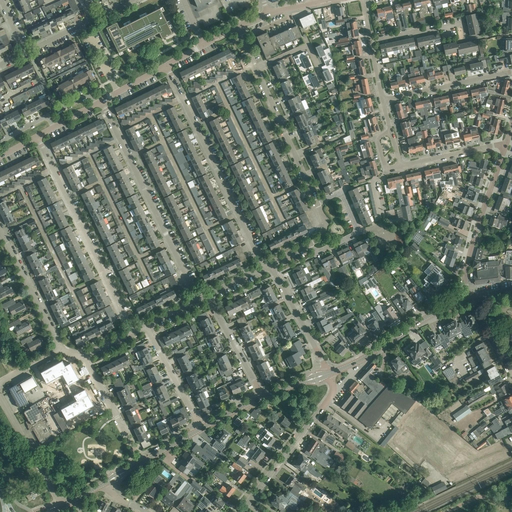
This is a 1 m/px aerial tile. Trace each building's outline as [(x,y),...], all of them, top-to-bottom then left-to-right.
[(424,17),(424,15),(420,0),(416,0),(413,1),(414,6),(418,5),(419,9),(419,8),(420,11),(418,12),(420,18),(424,17)] [(429,3),(428,0),(420,0),(424,15),(427,14),(426,11),(427,11),(426,7),(427,7),(426,4),(429,3)] [(503,11),(506,11),(511,12),(511,9),(511,8),(511,1),(504,1),(504,8),(503,8),(503,11)] [(410,7),(409,2),(402,3),(405,15),(409,15),(407,8),(410,7)] [(30,3),(21,7),(23,13),(32,9),(30,3)] [(405,15),(402,3),(394,5),(396,11),(396,13),(397,14),(400,13),(404,29),(408,28),(405,15)] [(390,19),(389,12),(392,12),(391,6),(383,8),(386,18),(386,20),(390,19)] [(73,19),(73,17),(81,14),(79,10),(73,13),(72,10),(71,8),(65,10),(65,11),(69,19),(70,20),(73,19)] [(117,22),(98,31),(107,48),(108,48),(114,45),(118,53),(121,52),(122,51),(127,49),(132,47),(138,43),(143,41),(148,39),(154,35),(159,33),(161,37),(162,39),(169,36),(173,34),(171,31),(170,29),(167,22),(164,16),(162,12),(160,8),(147,15),(140,18),(131,23),(124,26),(120,28),(118,24),(117,22)] [(333,13),(334,16),(343,15),(342,8),(327,10),(327,14),(333,13)] [(382,19),(386,18),(383,8),(376,10),(377,13),(374,14),(375,21),(382,20),(382,19)] [(65,11),(60,14),(63,22),(69,19),(65,11)] [(508,24),(508,27),(508,30),(511,30),(511,18),(509,18),(509,12),(505,12),(502,13),(501,18),(503,18),(503,24),(508,24)] [(63,22),(60,14),(59,13),(53,16),(57,24),(63,22)] [(316,22),(312,13),(299,19),(303,28),(316,22)] [(463,16),(464,19),(466,19),(467,22),(477,20),(475,14),(463,16)] [(51,27),(57,24),(53,16),(48,18),(51,27)] [(48,18),(42,21),(46,30),(51,27),(48,18)] [(465,26),(466,29),(478,27),(477,20),(467,22),(468,26),(465,26)] [(39,33),(46,30),(42,21),(36,24),(39,33)] [(351,30),(357,29),(356,21),(350,22),(346,23),(347,27),(343,28),(343,31),(345,31),(351,30)] [(301,37),(298,30),(296,26),(293,27),(291,22),(288,23),(291,28),(296,39),(301,37)] [(34,35),(39,33),(36,24),(27,28),(30,34),(32,33),(34,35)] [(286,24),(284,25),(283,26),(285,31),(290,42),(296,39),(291,28),(288,29),(286,24)] [(285,44),(290,42),(285,31),(282,32),(280,27),(278,28),(280,33),(285,44)] [(466,29),(467,32),(469,31),(470,35),(479,33),(478,27),(466,29)] [(279,47),(285,44),(280,33),(277,34),(275,29),(272,31),(274,35),(279,47)] [(353,37),(358,36),(357,29),(351,30),(345,31),(346,35),(348,35),(349,37),(353,37)] [(256,37),(267,60),(271,58),(270,55),(276,52),(274,49),(267,33),(267,32),(256,37)] [(274,49),(279,47),(274,35),(272,37),(269,32),(267,33),(274,49)] [(507,53),(508,53),(508,51),(511,51),(511,38),(506,39),(505,47),(503,47),(502,51),(500,51),(500,54),(507,53)] [(398,52),(404,51),(403,49),(402,40),(399,41),(398,39),(396,40),(398,52)] [(487,42),(487,39),(486,39),(477,41),(481,58),(484,57),(481,43),(487,42)] [(349,50),(352,49),(361,48),(359,40),(354,41),(354,44),(351,45),(351,46),(348,46),(349,50)] [(469,41),(471,52),(478,50),(476,41),(472,42),(471,40),(469,41)] [(463,43),(465,53),(471,52),(469,41),(467,41),(467,43),(463,43)] [(0,43),(0,51),(1,53),(12,47),(11,44),(5,47),(4,44),(3,42),(0,43)] [(443,45),(445,55),(452,54),(449,42),(447,43),(447,44),(443,45)] [(456,43),(456,42),(452,43),(451,42),(449,42),(452,54),(458,52),(458,55),(459,55),(456,43)] [(77,52),(79,55),(82,54),(81,50),(79,51),(75,43),(70,45),(74,53),(77,52)] [(456,43),(459,55),(465,53),(463,43),(459,44),(458,43),(456,43)] [(76,57),(74,53),(70,45),(70,46),(67,48),(67,47),(65,48),(69,57),(73,56),(74,58),(76,57)] [(324,62),(332,58),(331,53),(328,48),(323,50),(321,45),(315,48),(320,57),(322,57),(324,62)] [(69,57),(65,48),(63,49),(63,50),(60,51),(60,50),(64,59),(65,62),(71,60),(69,57)] [(361,48),(352,49),(353,55),(347,56),(347,60),(354,59),(353,56),(356,55),(357,56),(362,55),(361,48)] [(232,49),(229,51),(228,49),(223,52),(227,60),(228,62),(230,61),(229,59),(232,57),(233,59),(236,57),(232,49)] [(55,53),(55,54),(60,64),(63,64),(61,60),(64,59),(60,50),(55,53)] [(218,54),(221,62),(227,60),(223,52),(218,54)] [(293,57),(297,65),(303,62),(305,69),(311,66),(307,56),(306,57),(305,55),(303,56),(301,53),(293,57)] [(507,53),(500,54),(498,55),(499,61),(506,60),(506,63),(507,63),(508,65),(511,64),(511,54),(507,55),(507,53)] [(52,55),(50,56),(54,65),(57,63),(58,65),(60,64),(55,54),(52,55)] [(212,57),(216,65),(221,62),(218,54),(212,57)] [(45,58),(49,67),(54,65),(50,56),(48,57),(45,59),(45,58)] [(207,59),(210,67),(216,65),(212,57),(207,59)] [(49,67),(45,58),(39,60),(43,69),(48,66),(49,67)] [(323,71),(322,72),(327,82),(332,79),(328,70),(333,68),(332,62),(332,58),(324,62),(325,65),(321,67),(323,71)] [(201,62),(205,70),(210,67),(207,59),(201,62)] [(282,59),(273,63),(274,66),(273,67),(275,72),(286,68),(282,59)] [(357,68),(364,67),(363,59),(354,61),(354,59),(347,60),(346,60),(346,63),(354,61),(356,68),(357,68)] [(465,61),(465,62),(467,71),(475,69),(475,70),(483,69),(483,68),(486,67),(485,60),(481,61),(481,62),(469,65),(469,61),(467,61),(465,61)] [(196,65),(200,73),(205,70),(201,62),(196,65)] [(30,64),(29,63),(26,65),(26,66),(23,67),(27,75),(34,71),(33,70),(35,69),(35,71),(36,70),(33,66),(31,67),(30,64)] [(200,73),(196,65),(190,67),(194,75),(200,73)] [(457,67),(457,68),(454,69),(455,75),(455,74),(456,75),(458,75),(458,74),(465,72),(464,66),(457,67)] [(21,67),(17,69),(21,78),(27,75),(23,67),(21,68),(21,67)] [(194,75),(190,67),(185,70),(189,78),(194,75)] [(366,74),(364,67),(357,68),(358,76),(366,74)] [(409,79),(408,79),(410,85),(417,83),(415,75),(413,67),(409,67),(411,74),(408,75),(409,79)] [(289,76),(286,68),(275,72),(278,78),(280,78),(281,80),(286,78),(289,76)] [(414,69),(415,75),(417,83),(424,81),(423,76),(420,77),(418,70),(417,70),(417,68),(414,69)] [(14,72),(11,73),(15,81),(21,78),(17,69),(13,71),(14,72)] [(84,72),(83,72),(88,81),(94,79),(89,70),(84,73),(84,72)] [(189,78),(185,70),(179,73),(183,81),(189,78)] [(434,73),(433,70),(426,71),(427,75),(428,81),(435,79),(434,73)] [(78,75),(83,84),(85,83),(85,82),(88,81),(83,72),(78,75)] [(15,81),(11,73),(9,74),(8,74),(5,75),(5,76),(8,84),(15,81)] [(311,74),(311,73),(302,77),(306,86),(312,83),(314,88),(320,85),(315,75),(312,76),(311,75),(310,74),(311,74)] [(78,75),(73,78),(78,87),(79,87),(78,86),(81,84),(81,85),(83,84),(78,75)] [(239,75),(232,78),(235,83),(242,80),(239,75)] [(396,75),(397,80),(398,87),(406,86),(404,80),(401,81),(400,78),(399,78),(399,75),(396,75)] [(73,90),(78,87),(73,78),(74,79),(69,81),(68,81),(73,90)] [(290,86),(286,78),(281,80),(282,83),(280,83),(283,89),(290,86)] [(64,80),(62,81),(63,83),(68,92),(70,91),(70,90),(73,89),(73,90),(68,81),(65,82),(64,80)] [(235,83),(237,89),(245,85),(242,80),(235,83)] [(391,89),(398,87),(397,80),(389,81),(391,89)] [(497,82),(496,80),(486,82),(486,84),(494,85),(496,86),(508,89),(510,81),(504,80),(503,83),(500,83),(497,82)] [(61,84),(58,86),(63,95),(64,95),(63,94),(66,92),(66,93),(68,92),(63,83),(62,81),(60,82),(61,84)] [(45,89),(42,83),(36,87),(38,92),(45,89)] [(158,87),(162,95),(167,92),(164,84),(158,87)] [(237,89),(240,94),(247,91),(245,85),(237,89)] [(498,90),(501,91),(500,94),(506,96),(508,89),(496,86),(494,85),(493,88),(499,89),(498,90)] [(59,87),(56,89),(54,86),(51,88),(53,90),(54,90),(58,98),(63,95),(58,86),(59,87)] [(287,94),(288,97),(294,94),(290,86),(283,89),(285,95),(287,94)] [(362,87),(359,88),(356,88),(355,89),(355,91),(360,91),(360,92),(363,91),(364,94),(369,93),(368,86),(362,87)] [(152,90),(156,98),(162,95),(158,87),(152,90)] [(477,89),(480,101),(481,102),(484,101),(483,97),(487,96),(486,94),(488,93),(487,89),(487,87),(481,88),(480,87),(478,87),(478,89),(477,89)] [(480,101),(477,89),(470,91),(472,99),(476,98),(477,102),(480,101)] [(147,92),(151,100),(156,98),(152,90),(147,92)] [(247,91),(240,94),(243,100),(250,96),(247,91)] [(466,91),(459,93),(462,105),(464,104),(464,101),(464,98),(467,97),(466,91)] [(142,95),(146,103),(151,100),(147,92),(142,95)] [(462,105),(459,93),(452,95),(453,100),(452,100),(453,104),(458,102),(459,109),(462,108),(462,105)] [(191,98),(194,103),(201,99),(199,94),(191,98)] [(290,106),(298,103),(294,94),(288,97),(289,99),(288,100),(290,106)] [(136,98),(140,106),(146,103),(142,95),(136,98)] [(46,107),(46,106),(50,104),(46,96),(39,100),(44,108),(46,107)] [(446,108),(445,105),(446,105),(446,103),(449,102),(449,101),(448,96),(440,97),(443,109),(446,108)] [(250,97),(243,101),(246,106),(253,103),(250,97)] [(443,109),(440,97),(433,99),(434,104),(438,104),(438,107),(439,107),(440,110),(443,109)] [(131,100),(135,108),(140,106),(136,98),(131,100)] [(362,108),(372,105),(370,98),(360,100),(362,108),(363,108),(362,108)] [(491,104),(491,105),(494,106),(497,106),(497,107),(503,108),(505,100),(496,98),(495,102),(487,100),(486,103),(491,104)] [(194,103),(197,108),(204,105),(201,99),(194,103)] [(411,99),(407,99),(408,104),(408,106),(404,107),(404,106),(401,107),(400,104),(401,104),(400,103),(395,105),(397,112),(408,109),(413,107),(411,99)] [(34,103),(33,103),(37,110),(41,108),(41,109),(44,108),(39,100),(34,103)] [(126,103),(129,111),(135,108),(131,100),(126,103)] [(423,107),(424,111),(425,115),(426,121),(427,124),(429,124),(436,123),(435,117),(428,119),(427,117),(428,116),(427,109),(431,108),(429,100),(422,101),(423,107)] [(34,112),(37,110),(33,103),(34,103),(33,101),(29,103),(30,104),(27,106),(31,114),(34,113),(34,112)] [(425,115),(424,111),(423,107),(422,101),(414,103),(416,108),(419,108),(421,116),(425,115)] [(120,105),(124,114),(129,111),(126,103),(120,105)] [(253,103),(246,106),(248,112),(256,108),(253,103)] [(301,111),(298,103),(290,106),(293,112),(295,111),(296,114),(301,111)] [(124,114),(120,105),(115,108),(119,116),(124,114)] [(197,108),(199,114),(207,110),(209,109),(207,107),(205,108),(204,105),(197,108)] [(362,108),(363,108),(365,115),(374,112),(372,105),(362,108)] [(31,114),(27,106),(21,109),(25,116),(28,114),(28,116),(31,114)] [(174,106),(167,110),(169,115),(176,112),(174,106)] [(256,108),(248,112),(251,117),(258,114),(256,108)] [(409,112),(408,109),(397,112),(399,119),(404,118),(403,113),(409,112)] [(202,119),(209,116),(207,110),(199,114),(202,119)] [(17,121),(17,120),(21,118),(17,111),(11,114),(15,122),(17,121)] [(295,117),(298,123),(305,120),(301,111),(296,114),(297,116),(295,117)] [(179,117),(176,112),(169,115),(172,121),(179,117)] [(15,122),(11,114),(5,117),(8,124),(12,122),(12,124),(15,122)] [(258,114),(251,117),(254,122),(261,119),(258,114)] [(375,116),(367,119),(368,126),(377,124),(375,116)] [(8,124),(5,117),(0,119),(0,122),(3,128),(5,127),(5,126),(8,124)] [(182,123),(179,117),(172,121),(174,126),(182,123)] [(311,117),(305,120),(298,123),(301,129),(302,128),(303,131),(312,126),(309,120),(312,119),(311,117)] [(212,127),(219,124),(216,118),(209,122),(212,127)] [(486,125),(498,128),(500,120),(491,118),(489,122),(487,121),(486,125)] [(261,119),(254,122),(256,128),(263,124),(261,119)] [(106,127),(103,120),(100,122),(99,120),(94,122),(98,130),(103,128),(103,129),(106,127)] [(410,128),(409,121),(406,122),(406,121),(400,123),(402,130),(410,128)] [(94,122),(88,125),(92,133),(98,130),(94,122)] [(184,128),(182,123),(174,126),(177,132),(184,128)] [(340,134),(345,132),(343,123),(340,124),(338,125),(336,126),(331,129),(332,131),(333,131),(338,129),(340,134)] [(212,127),(214,132),(222,129),(219,124),(212,127)] [(263,124),(256,128),(259,133),(266,130),(263,124)] [(377,124),(368,126),(370,133),(379,131),(377,124)] [(92,133),(88,125),(83,128),(87,136),(92,133)] [(249,125),(247,126),(242,128),(245,133),(249,131),(248,129),(251,128),(249,125)] [(497,135),(498,128),(486,125),(486,127),(489,128),(488,132),(491,133),(497,135)] [(132,126),(125,130),(128,135),(135,132),(132,126)] [(303,134),(305,140),(310,138),(312,136),(313,136),(310,131),(315,129),(314,126),(312,126),(303,131),(304,133),(303,134)] [(465,131),(466,134),(463,135),(464,141),(471,139),(469,130),(469,127),(466,128),(467,131),(465,131)] [(83,128),(77,130),(81,138),(87,136),(83,128)] [(413,135),(411,131),(410,128),(402,130),(404,138),(413,135)] [(476,128),(469,130),(471,139),(479,138),(478,132),(477,132),(476,128)] [(178,133),(180,138),(187,135),(185,129),(178,133)] [(217,138),(224,134),(222,129),(214,132),(217,138)] [(81,138),(77,130),(72,133),(76,141),(81,138)] [(259,140),(269,135),(266,130),(259,133),(260,136),(257,137),(259,140)] [(453,131),(450,131),(451,133),(453,143),(460,142),(459,136),(456,137),(455,134),(454,134),(453,131)] [(135,132),(128,135),(131,141),(138,137),(135,132)] [(72,133),(67,136),(71,144),(76,141),(72,133)] [(445,145),(453,143),(451,133),(443,135),(445,145)] [(217,138),(220,143),(227,140),(224,134),(217,138)] [(190,140),(187,135),(180,138),(178,139),(179,141),(181,140),(183,144),(190,140)] [(260,146),(271,140),(269,135),(259,140),(260,143),(259,143),(260,146)] [(320,143),(316,135),(313,136),(312,136),(310,138),(305,140),(308,146),(310,145),(311,147),(320,143)] [(427,138),(428,143),(426,143),(427,149),(434,147),(432,135),(427,136),(428,138),(427,138)] [(435,135),(432,135),(434,147),(442,146),(440,140),(437,141),(436,138),(435,138),(435,135)] [(71,144),(67,136),(61,138),(65,146),(71,144)] [(422,150),(423,150),(422,144),(417,145),(416,139),(417,139),(417,136),(413,137),(416,151),(419,151),(419,152),(422,151),(422,150)] [(138,137),(131,141),(133,146),(140,143),(138,137)] [(407,148),(408,153),(416,151),(413,137),(407,139),(408,144),(409,144),(410,147),(407,148)] [(61,138),(56,141),(60,149),(65,146),(61,138)] [(183,144),(185,149),(193,146),(190,140),(183,144)] [(222,149),(229,145),(227,140),(220,143),(222,149)] [(60,149),(56,141),(50,143),(54,151),(60,149)] [(361,151),(371,148),(369,141),(360,144),(361,147),(359,148),(360,151),(359,151),(359,152),(361,151)] [(265,145),(267,151),(275,147),(272,142),(265,145)] [(140,143),(133,146),(136,152),(143,148),(140,143)] [(222,149),(225,154),(232,150),(229,145),(222,149)] [(103,150),(106,155),(114,151),(111,146),(103,150)] [(195,151),(193,146),(185,149),(188,154),(195,151)] [(277,153),(275,147),(267,151),(270,156),(277,153)] [(320,148),(310,153),(311,155),(309,156),(312,162),(324,157),(320,148)] [(373,156),(371,148),(361,151),(362,155),(361,155),(362,159),(367,157),(373,156)] [(143,154),(145,159),(153,155),(150,150),(143,154)] [(225,154),(227,159),(235,156),(232,150),(225,154)] [(117,157),(114,151),(106,155),(109,161),(117,157)] [(188,154),(191,160),(198,156),(195,151),(188,154)] [(280,158),(277,153),(270,156),(272,162),(280,158)] [(145,159),(148,164),(155,161),(153,155),(145,159)] [(27,159),(31,167),(36,165),(37,166),(40,164),(36,158),(34,159),(32,156),(27,159)] [(200,162),(198,156),(191,160),(193,165),(200,162)] [(230,165),(237,161),(235,156),(227,159),(230,165)] [(109,161),(111,167),(120,163),(117,157),(109,161)] [(324,157),(312,162),(315,168),(316,167),(317,169),(327,165),(324,157)] [(84,166),(87,164),(89,163),(87,158),(81,160),(84,166)] [(272,162),(275,167),(282,163),(280,158),(272,162)] [(27,159),(22,162),(25,170),(31,167),(27,159)] [(472,170),(471,172),(479,173),(480,168),(486,169),(488,161),(480,159),(479,163),(470,161),(468,169),(472,170)] [(362,171),(371,169),(376,167),(374,160),(369,162),(368,162),(369,166),(364,167),(364,168),(361,169),(362,171)] [(155,161),(148,164),(151,170),(158,166),(155,161)] [(20,172),(25,170),(22,162),(16,164),(20,172)] [(193,165),(196,171),(203,167),(200,162),(193,165)] [(90,170),(91,171),(93,170),(89,163),(87,164),(84,166),(87,172),(90,170)] [(123,169),(120,163),(111,167),(114,173),(123,169)] [(238,163),(231,166),(233,171),(240,168),(238,163)] [(285,169),(282,163),(275,167),(278,172),(285,169)] [(16,164),(11,167),(15,175),(20,172),(16,164)] [(457,164),(450,165),(452,176),(453,181),(456,180),(455,173),(461,172),(460,166),(458,166),(457,164)] [(66,175),(74,171),(71,165),(63,169),(66,175)] [(319,177),(320,179),(323,177),(330,174),(327,168),(329,168),(327,165),(317,169),(319,172),(317,173),(319,177)] [(452,176),(450,165),(445,166),(445,165),(443,166),(443,167),(442,167),(444,174),(448,174),(448,177),(452,176)] [(151,170),(153,175),(161,172),(158,166),(151,170)] [(9,178),(15,175),(11,167),(5,170),(9,178)] [(206,173),(203,167),(196,171),(198,176),(206,173)] [(240,168),(233,171),(236,177),(243,173),(242,171),(243,170),(242,167),(240,168)] [(378,175),(376,167),(371,169),(362,171),(361,172),(362,175),(365,174),(366,175),(369,174),(369,175),(370,176),(372,176),(373,176),(378,175)] [(432,169),(431,169),(431,170),(433,179),(441,178),(440,173),(438,168),(435,169),(434,168),(431,168),(432,169)] [(285,169),(278,172),(280,178),(287,174),(285,169)] [(424,172),(422,173),(423,176),(423,179),(425,179),(426,180),(429,179),(430,185),(431,185),(432,189),(434,189),(435,188),(434,184),(434,181),(433,179),(431,170),(431,169),(424,171),(424,172)] [(0,172),(2,176),(4,180),(9,178),(5,170),(0,172)] [(118,180),(126,176),(123,170),(115,174),(118,180)] [(76,177),(74,171),(66,175),(69,181),(76,177)] [(153,175),(156,180),(163,177),(162,176),(163,176),(161,172),(153,175)] [(413,174),(415,185),(418,185),(417,182),(418,181),(418,178),(421,177),(420,172),(413,174)] [(238,183),(246,179),(243,173),(236,177),(238,183)] [(473,177),(471,184),(481,187),(483,179),(476,177),(477,174),(472,173),(471,176),(473,177)] [(202,183),(209,180),(206,174),(199,177),(202,183)] [(280,178),(283,183),(290,180),(287,174),(280,178)] [(325,186),(331,184),(329,181),(333,179),(330,174),(323,177),(320,179),(322,185),(324,184),(325,186)] [(413,174),(405,175),(406,181),(410,180),(411,185),(412,189),(416,188),(415,185),(413,174)] [(96,176),(95,175),(90,177),(89,178),(90,181),(88,181),(90,185),(98,181),(96,176)] [(126,176),(118,180),(121,185),(129,181),(126,176)] [(401,176),(394,178),(395,183),(396,188),(397,190),(401,189),(399,182),(402,182),(401,176)] [(79,182),(76,177),(69,181),(71,186),(79,182)] [(156,180),(158,185),(165,182),(163,177),(156,180)] [(48,183),(46,178),(37,181),(40,187),(48,183)] [(387,179),(388,185),(384,186),(385,194),(390,193),(389,190),(396,188),(395,183),(394,178),(387,179)] [(187,183),(190,189),(193,188),(195,186),(194,185),(197,183),(195,179),(187,183)] [(248,184),(246,179),(238,183),(241,188),(248,184)] [(440,182),(435,183),(436,187),(441,186),(441,187),(443,187),(444,186),(443,179),(439,180),(440,182)] [(204,189),(212,185),(209,180),(202,183),(204,189)] [(283,183),(285,188),(293,185),(290,180),(283,183)] [(129,181),(121,185),(123,191),(132,187),(129,181)] [(74,192),(78,190),(82,188),(79,182),(71,186),(74,192)] [(158,185),(161,191),(168,187),(165,182),(158,185)] [(43,193),(51,189),(48,183),(40,187),(43,193)] [(244,193),(251,190),(248,184),(241,188),(244,193)] [(325,186),(323,187),(326,193),(329,192),(329,193),(335,191),(334,189),(333,189),(331,184),(325,186)] [(448,184),(447,190),(464,193),(465,187),(448,184)] [(505,191),(504,194),(510,196),(511,197),(511,193),(510,193),(511,188),(511,186),(504,184),(502,190),(505,191)] [(207,194),(214,190),(212,185),(204,189),(207,194)] [(132,187),(123,191),(126,197),(134,193),(132,187)] [(168,187),(161,191),(164,197),(171,193),(168,187)] [(300,194),(297,188),(290,192),(292,197),(300,194)] [(350,197),(359,193),(356,188),(348,191),(350,197)] [(475,201),(478,193),(477,193),(479,189),(470,188),(469,190),(468,190),(466,194),(467,195),(466,198),(471,200),(472,200),(475,201)] [(46,199),(54,195),(51,189),(43,193),(46,199)] [(401,189),(397,190),(398,196),(400,207),(409,205),(408,201),(407,197),(407,196),(402,197),(401,189)] [(84,200),(92,196),(89,190),(81,194),(84,200)] [(209,199),(217,196),(214,190),(207,194),(209,199)] [(253,195),(251,190),(244,193),(246,198),(253,195)] [(444,204),(449,196),(442,192),(437,200),(444,204)] [(353,203),(363,198),(361,193),(359,193),(350,197),(353,203)] [(127,198),(130,204),(138,200),(137,197),(138,197),(136,194),(135,195),(135,194),(127,198)] [(292,197),(295,203),(302,199),(300,194),(292,197)] [(510,196),(504,194),(503,197),(500,196),(497,202),(506,205),(508,199),(509,200),(510,196)] [(57,200),(54,195),(46,199),(49,204),(57,200)] [(167,204),(174,200),(171,195),(164,198),(167,204)] [(253,195),(246,198),(249,204),(256,200),(253,195)] [(95,202),(92,196),(84,200),(87,206),(95,202)] [(212,204),(219,201),(217,196),(209,199),(212,204)] [(356,208),(364,205),(366,204),(363,198),(353,203),(356,208)] [(295,203),(298,208),(305,204),(302,199),(295,203)] [(138,200),(130,204),(133,210),(141,206),(138,200)] [(177,206),(174,200),(167,204),(170,209),(177,206)] [(258,206),(256,200),(249,204),(251,209),(258,206)] [(468,203),(464,202),(460,200),(459,203),(457,203),(454,202),(453,205),(463,208),(461,212),(470,216),(471,216),(472,213),(472,212),(473,208),(467,206),(468,203)] [(118,203),(116,204),(119,209),(121,209),(123,207),(124,207),(121,201),(118,203)] [(215,210),(222,206),(219,201),(212,204),(215,210)] [(57,202),(49,206),(52,212),(60,208),(57,202)] [(90,211),(97,208),(95,202),(87,206),(90,211)] [(504,211),(506,205),(497,202),(495,208),(498,209),(497,213),(504,215),(505,211),(504,211)] [(305,204),(298,208),(300,213),(308,210),(305,204)] [(356,208),(358,214),(366,211),(364,205),(356,208)] [(387,220),(388,224),(388,226),(413,221),(412,216),(409,205),(400,207),(400,208),(396,209),(397,212),(401,211),(402,217),(387,220)] [(141,206),(133,210),(135,215),(143,211),(141,206)] [(172,214),(179,211),(177,206),(170,209),(172,214)] [(217,215),(224,212),(222,206),(215,210),(217,215)] [(252,210),(254,216),(262,212),(259,207),(252,210)] [(2,218),(3,218),(10,214),(7,208),(0,211),(0,212),(3,217),(2,218)] [(52,212),(55,217),(63,213),(60,208),(52,212)] [(100,213),(97,208),(90,211),(92,217),(100,213)] [(143,211),(135,215),(138,221),(146,217),(143,211)] [(182,216),(179,211),(172,214),(175,220),(182,216)] [(369,217),(369,216),(366,211),(358,214),(360,220),(369,217)] [(209,212),(205,214),(203,215),(206,221),(210,218),(212,218),(209,212)] [(220,220),(227,217),(224,212),(217,215),(220,220)] [(254,216),(257,221),(264,218),(262,212),(254,216)] [(452,212),(451,216),(455,217),(452,225),(465,230),(468,223),(463,221),(462,221),(463,218),(459,217),(460,215),(452,212)] [(55,217),(58,223),(66,219),(63,213),(55,217)] [(95,223),(103,219),(100,213),(92,217),(95,223)] [(8,226),(17,222),(15,219),(13,220),(10,214),(3,218),(6,223),(5,224),(7,223),(9,226),(8,226)] [(490,222),(489,225),(490,225),(489,226),(496,228),(496,227),(497,224),(502,225),(502,224),(503,221),(507,222),(508,218),(505,217),(503,217),(499,215),(498,219),(492,217),(490,222)] [(177,225),(184,222),(182,216),(175,220),(177,225)] [(146,217),(138,221),(141,227),(149,223),(146,217)] [(281,223),(278,217),(273,220),(276,226),(281,223)] [(363,226),(371,223),(369,217),(360,220),(363,226)] [(441,217),(438,221),(447,226),(449,222),(441,217)] [(257,221),(260,226),(267,223),(264,218),(257,221)] [(66,219),(58,223),(60,229),(69,225),(66,219)] [(106,225),(103,219),(95,223),(98,228),(106,225)] [(224,224),(227,229),(234,226),(231,220),(224,224)] [(426,220),(421,228),(426,231),(431,223),(426,220)] [(187,227),(184,222),(177,225),(180,230),(187,227)] [(149,223),(141,227),(144,232),(152,228),(149,223)] [(270,229),(267,223),(260,226),(262,232),(270,229)] [(130,232),(132,231),(135,230),(132,224),(129,225),(127,227),(130,232)] [(308,232),(307,231),(305,228),(305,226),(304,226),(303,224),(297,227),(298,229),(301,235),(308,232)] [(22,229),(24,228),(23,225),(14,229),(15,229),(16,231),(15,232),(18,238),(17,239),(18,239),(25,235),(22,229)] [(101,234),(108,230),(106,225),(98,228),(101,234)] [(61,230),(64,236),(72,232),(69,226),(61,230)] [(227,229),(229,235),(236,231),(234,226),(227,229)] [(183,236),(190,232),(187,227),(180,230),(183,236)] [(201,227),(199,228),(196,229),(198,235),(204,232),(201,227)] [(298,229),(297,227),(291,230),(295,238),(301,235),(298,229)] [(152,228),(144,232),(146,238),(155,234),(152,228)] [(112,229),(108,230),(101,234),(103,240),(111,236),(110,233),(113,231),(112,229)] [(295,238),(291,230),(285,233),(286,235),(289,241),(295,238)] [(191,231),(190,232),(183,236),(185,241),(192,238),(192,237),(194,237),(191,231)] [(229,235),(232,240),(239,237),(236,231),(229,235)] [(268,234),(272,242),(268,244),(271,250),(272,251),(275,250),(275,248),(277,247),(273,239),(270,233),(269,231),(265,233),(266,235),(268,234)] [(72,232),(64,236),(67,242),(75,238),(72,232)] [(421,236),(416,232),(411,239),(415,243),(421,236)] [(52,242),(54,241),(57,239),(54,233),(49,236),(52,242)] [(146,238),(149,244),(157,240),(155,234),(146,238)] [(462,238),(453,234),(451,239),(454,240),(453,243),(454,244),(460,246),(462,238)] [(28,241),(25,235),(18,239),(21,244),(20,245),(28,241)] [(289,241),(286,235),(280,238),(283,244),(284,245),(287,244),(287,242),(289,241)] [(106,245),(114,242),(111,236),(103,240),(106,245)] [(279,236),(273,239),(277,247),(283,244),(280,238),(279,236)] [(239,237),(232,240),(234,246),(242,242),(239,237)] [(67,242),(69,247),(77,243),(75,238),(67,242)] [(189,248),(196,244),(193,239),(186,242),(189,248)] [(370,245),(368,246),(364,239),(358,242),(364,252),(366,256),(371,254),(375,262),(378,260),(370,245)] [(157,240),(149,244),(152,249),(160,245),(157,240)] [(31,247),(28,241),(20,245),(21,245),(24,251),(23,251),(23,252),(26,251),(27,253),(26,253),(26,254),(35,249),(33,247),(31,247)] [(364,252),(358,242),(353,244),(358,255),(364,252)] [(416,251),(419,247),(414,242),(411,245),(416,251)] [(69,247),(72,253),(80,249),(77,243),(69,247)] [(110,253),(118,249),(115,243),(107,247),(110,253)] [(446,248),(444,254),(445,254),(455,259),(457,252),(453,251),(455,247),(453,246),(446,243),(446,244),(444,247),(446,248)] [(198,250),(196,244),(189,248),(191,253),(198,250)] [(353,251),(350,252),(348,247),(342,250),(348,260),(349,260),(350,263),(354,261),(357,268),(361,267),(357,259),(353,251)] [(484,250),(478,248),(475,259),(478,260),(482,259),(484,250)] [(36,252),(35,249),(26,254),(27,253),(28,256),(27,257),(30,263),(29,263),(30,263),(37,259),(34,253),(36,252)] [(83,255),(80,249),(72,253),(74,256),(71,258),(72,260),(75,259),(83,255)] [(120,254),(118,249),(110,253),(111,255),(110,256),(111,259),(112,258),(120,254)] [(156,253),(158,258),(166,254),(164,249),(156,253)] [(194,258),(201,255),(198,250),(191,253),(194,258)] [(348,260),(342,250),(337,252),(339,257),(342,263),(348,260)] [(120,254),(112,258),(114,261),(113,262),(114,264),(115,264),(123,260),(122,257),(124,256),(123,253),(120,254)] [(158,258),(161,264),(169,260),(166,254),(158,258)] [(445,254),(440,260),(444,264),(445,264),(452,267),(455,259),(445,254)] [(75,259),(78,264),(86,260),(83,255),(75,259)] [(203,260),(201,255),(194,258),(196,264),(203,260)] [(236,260),(233,261),(236,267),(242,264),(241,263),(240,260),(239,258),(239,259),(238,258),(237,255),(234,256),(236,260)] [(332,255),(326,258),(329,263),(331,268),(337,266),(332,255)] [(501,281),(500,275),(503,274),(504,271),(504,269),(506,255),(489,257),(489,262),(479,263),(478,261),(475,260),(473,267),(474,267),(475,276),(474,276),(475,285),(501,281)] [(227,264),(230,270),(236,267),(233,261),(231,258),(228,259),(230,263),(227,264)] [(321,260),(324,268),(322,269),(325,275),(328,280),(328,281),(332,279),(328,271),(327,271),(331,268),(329,263),(326,258),(321,260)] [(33,269),(40,266),(37,259),(30,263),(33,269),(32,269),(32,270),(33,269)] [(395,259),(386,266),(393,275),(396,272),(395,271),(392,268),(395,265),(397,267),(400,265),(395,259)] [(86,260),(78,264),(80,270),(89,266),(86,260)] [(118,270),(126,266),(123,260),(115,264),(118,270)] [(161,264),(164,270),(172,266),(169,260),(161,264)] [(221,267),(224,273),(230,270),(227,264),(226,262),(219,265),(221,267)] [(427,275),(423,279),(424,280),(424,281),(425,282),(426,282),(428,283),(430,281),(431,282),(438,288),(438,287),(438,288),(439,287),(441,286),(441,285),(441,284),(445,280),(442,278),(443,276),(439,273),(441,271),(435,266),(431,263),(430,264),(424,271),(427,275)] [(43,265),(40,266),(33,269),(36,275),(35,276),(38,275),(39,278),(38,278),(46,274),(47,274),(43,265)] [(299,277),(306,274),(301,265),(297,267),(299,271),(292,274),(295,280),(299,277)] [(83,275),(83,276),(91,272),(89,266),(80,270),(82,273),(80,274),(81,276),(83,275)] [(164,270),(167,276),(175,272),(172,266),(164,270)] [(121,277),(130,273),(127,267),(119,271),(121,277)] [(215,270),(218,276),(224,273),(221,267),(215,270)] [(215,270),(214,268),(207,271),(209,273),(211,279),(218,276),(215,270)] [(91,272),(83,276),(86,281),(94,277),(91,272)] [(132,279),(130,273),(121,277),(124,283),(132,279)] [(211,279),(209,273),(202,276),(205,282),(211,279)] [(306,274),(299,277),(295,280),(298,285),(309,280),(307,276),(309,275),(308,273),(306,274)] [(48,277),(46,274),(38,278),(39,278),(40,280),(39,281),(42,287),(41,287),(41,288),(42,287),(42,288),(49,284),(46,278),(48,277)] [(373,276),(369,279),(373,286),(377,283),(373,276)] [(127,288),(135,284),(134,281),(137,280),(136,277),(132,279),(124,283),(127,288)] [(312,287),(312,286),(314,284),(322,281),(320,277),(318,278),(313,281),(308,283),(304,285),(304,286),(307,284),(308,287),(300,290),(303,296),(314,290),(312,287)] [(360,285),(366,280),(365,277),(358,281),(360,285)] [(411,277),(408,279),(411,282),(413,286),(410,289),(410,290),(410,291),(413,295),(418,302),(424,298),(424,297),(419,291),(415,286),(417,284),(411,277)] [(98,281),(90,285),(93,291),(101,287),(98,281)] [(0,286),(0,298),(13,292),(11,288),(11,287),(10,287),(9,284),(3,287),(2,285),(0,286)] [(52,290),(49,284),(42,288),(45,293),(44,294),(45,294),(52,290)] [(130,294),(138,290),(135,284),(127,288),(130,294)] [(261,287),(263,290),(266,296),(273,293),(270,286),(265,289),(264,286),(261,287)] [(93,291),(96,296),(104,292),(101,287),(93,291)] [(261,287),(249,293),(251,298),(261,294),(260,291),(263,290),(261,287)] [(55,296),(52,290),(45,294),(48,300),(47,300),(47,301),(50,299),(51,302),(50,302),(50,303),(51,302),(58,299),(57,296),(55,296)] [(176,296),(182,293),(180,290),(174,292),(173,290),(167,293),(170,299),(176,296)] [(314,290),(303,296),(306,302),(317,296),(314,290)] [(164,303),(170,299),(167,293),(166,291),(160,294),(160,295),(164,303)] [(96,296),(99,302),(107,298),(104,292),(96,296)] [(263,305),(264,308),(273,304),(272,301),(276,299),(273,293),(266,296),(269,302),(263,305)] [(160,295),(154,298),(158,305),(164,303),(160,295)] [(394,299),(392,301),(399,309),(402,313),(405,311),(412,306),(410,303),(408,299),(407,299),(404,301),(402,298),(400,295),(399,296),(394,299)] [(241,299),(238,300),(238,301),(242,309),(242,310),(252,306),(247,296),(241,299)] [(58,299),(51,302),(52,305),(50,305),(53,312),(54,312),(61,308),(65,307),(60,298),(58,299)] [(108,298),(107,298),(99,302),(100,305),(97,307),(98,310),(109,304),(108,302),(109,301),(108,298)] [(158,305),(154,298),(148,301),(149,302),(152,308),(152,309),(156,307),(155,307),(158,305)] [(12,303),(10,300),(1,305),(3,308),(8,306),(12,315),(26,308),(24,304),(24,303),(23,303),(22,301),(16,304),(15,302),(12,303)] [(238,301),(232,304),(236,312),(242,309),(238,301)] [(322,307),(319,301),(308,306),(311,312),(322,307)] [(149,302),(143,305),(146,311),(152,308),(149,302)] [(229,315),(236,312),(232,304),(225,307),(229,315)] [(269,310),(272,315),(282,311),(279,304),(274,307),(273,304),(264,308),(266,311),(269,310)] [(374,307),(384,322),(385,322),(388,319),(389,320),(390,321),(392,320),(392,321),(397,317),(394,312),(393,310),(392,310),(390,306),(389,307),(384,311),(379,304),(374,307)] [(140,315),(144,313),(143,313),(146,311),(143,305),(137,308),(140,314),(140,315)] [(327,307),(325,305),(322,307),(311,312),(314,318),(325,312),(324,311),(326,311),(326,310),(327,309),(327,308),(327,307)] [(64,315),(61,308),(54,312),(56,318),(56,319),(64,315)] [(272,323),(273,326),(282,322),(280,319),(285,317),(282,311),(272,315),(271,316),(274,322),(272,323)] [(206,312),(198,315),(203,327),(212,324),(209,317),(207,318),(205,316),(207,315),(205,315),(204,313),(206,312)] [(335,326),(333,328),(330,323),(319,328),(322,334),(331,329),(332,332),(338,328),(339,327),(342,324),(349,319),(354,315),(352,312),(339,318),(341,321),(335,326)] [(468,335),(468,336),(472,334),(470,329),(477,326),(475,321),(476,320),(474,316),(473,317),(472,313),(465,316),(467,319),(465,320),(465,321),(462,322),(468,335)] [(360,314),(356,317),(360,323),(364,320),(360,314)] [(67,321),(64,315),(56,319),(57,318),(59,324),(59,325),(61,324),(63,327),(62,327),(70,323),(69,320),(67,321)] [(373,318),(368,321),(370,324),(368,325),(372,330),(376,335),(383,330),(381,327),(384,325),(378,316),(373,319),(373,318)] [(319,328),(330,323),(327,317),(316,323),(319,328)] [(103,321),(108,330),(114,327),(112,323),(110,320),(109,318),(103,321)] [(96,322),(97,325),(102,333),(108,330),(103,321),(102,319),(96,322)] [(17,324),(16,320),(8,325),(9,328),(14,326),(19,335),(32,328),(30,324),(30,323),(29,323),(28,321),(20,325),(19,323),(17,324)] [(456,336),(463,332),(465,337),(468,335),(462,322),(459,324),(459,323),(457,324),(455,320),(454,321),(453,320),(450,322),(450,323),(449,324),(456,336)] [(240,328),(243,335),(251,331),(249,327),(252,326),(250,321),(247,322),(241,325),(242,327),(240,328)] [(278,327),(281,333),(292,328),(290,325),(289,325),(288,322),(283,325),(282,322),(273,326),(274,329),(278,327)] [(212,324),(203,327),(208,337),(214,334),(212,331),(215,330),(212,324)] [(350,337),(348,339),(352,343),(353,342),(354,343),(363,335),(366,332),(360,324),(356,327),(356,326),(352,329),(355,333),(349,337),(350,337)] [(450,342),(449,340),(456,336),(449,324),(443,327),(445,330),(443,331),(444,332),(441,333),(446,343),(450,342)] [(97,325),(91,328),(96,336),(102,333),(97,325)] [(182,328),(186,336),(192,333),(188,325),(182,328)] [(85,330),(89,339),(96,336),(91,328),(91,326),(88,328),(89,329),(85,330)] [(182,328),(176,331),(180,339),(186,336),(182,328)] [(289,337),(294,335),(291,329),(292,328),(281,333),(280,334),(283,340),(281,341),(283,344),(291,340),(289,337)] [(343,334),(338,328),(332,332),(335,337),(338,335),(342,341),(334,349),(337,351),(336,351),(342,356),(347,350),(342,345),(344,343),(347,341),(342,335),(343,334)] [(85,330),(79,333),(83,342),(89,339),(85,330)] [(169,334),(173,342),(176,341),(177,344),(181,342),(180,339),(176,331),(173,333),(172,332),(169,334)] [(255,340),(251,331),(243,335),(246,341),(248,340),(249,343),(255,340)] [(75,334),(77,338),(74,339),(77,345),(83,342),(79,333),(79,332),(75,334)] [(212,346),(220,342),(217,336),(215,337),(214,334),(215,333),(214,334),(208,337),(205,338),(207,343),(210,342),(212,346)] [(436,336),(434,333),(433,333),(432,333),(429,335),(429,336),(428,336),(430,340),(429,340),(431,343),(432,343),(435,348),(442,344),(445,348),(448,346),(446,343),(441,333),(438,335),(437,335),(436,336)] [(162,348),(170,344),(171,346),(175,344),(173,342),(169,334),(158,340),(162,348)] [(29,337),(20,341),(22,345),(27,342),(31,351),(45,344),(43,341),(42,339),(42,340),(41,337),(33,341),(32,339),(30,340),(29,337)] [(258,339),(255,340),(249,343),(247,344),(249,343),(250,346),(248,347),(251,353),(259,349),(258,346),(261,345),(258,339)] [(294,354),(287,357),(285,359),(290,368),(302,362),(301,362),(298,356),(303,353),(304,354),(305,353),(304,353),(299,344),(300,344),(299,341),(299,340),(289,345),(294,354)] [(216,355),(222,352),(221,350),(223,349),(220,342),(212,346),(216,355)] [(474,346),(477,351),(477,352),(486,347),(483,342),(474,346)] [(144,343),(136,346),(138,351),(136,353),(139,359),(141,358),(149,354),(146,348),(144,349),(143,346),(145,345),(144,343)] [(406,349),(406,350),(406,351),(407,351),(408,351),(414,359),(411,361),(414,366),(418,363),(421,360),(418,356),(424,352),(427,357),(430,354),(426,347),(424,349),(423,350),(418,344),(417,345),(415,344),(411,347),(410,347),(409,347),(407,348),(406,349)] [(486,347),(477,352),(477,351),(476,352),(479,358),(487,353),(485,350),(487,349),(486,347)] [(262,356),(259,349),(251,353),(254,360),(256,359),(257,361),(263,359),(273,354),(272,351),(262,356)] [(187,351),(184,352),(178,355),(180,358),(178,359),(181,365),(189,361),(187,357),(190,356),(187,351)] [(228,357),(227,358),(225,354),(223,355),(222,353),(224,352),(222,352),(216,355),(219,361),(219,362),(218,362),(217,363),(217,364),(217,365),(217,366),(220,364),(228,361),(229,360),(228,357)] [(150,353),(141,358),(146,367),(151,364),(150,362),(152,361),(151,357),(152,357),(150,353)] [(482,363),(489,359),(490,358),(487,353),(479,358),(482,363)] [(129,354),(120,358),(124,366),(130,363),(134,372),(137,371),(129,354)] [(435,355),(430,358),(435,365),(437,369),(439,367),(439,368),(443,366),(442,365),(435,355)] [(405,364),(404,364),(397,356),(397,357),(396,357),(394,358),(394,359),(390,362),(392,365),(395,369),(394,370),(398,375),(402,372),(403,373),(404,373),(408,370),(409,369),(405,364)] [(114,362),(118,370),(124,366),(120,358),(114,362)] [(268,368),(263,359),(257,361),(256,362),(257,362),(259,364),(257,365),(259,372),(268,368)] [(492,364),(489,359),(482,363),(481,363),(483,368),(492,364)] [(73,418),(74,416),(76,415),(78,416),(79,413),(81,412),(84,413),(84,410),(87,409),(89,410),(90,408),(94,405),(91,401),(92,399),(90,398),(88,396),(89,394),(87,393),(85,389),(81,391),(79,391),(79,388),(77,384),(74,383),(75,381),(79,379),(77,375),(77,373),(75,372),(74,370),(75,368),(72,367),(70,363),(68,364),(66,361),(63,363),(62,360),(58,363),(56,362),(55,364),(53,366),(50,365),(50,367),(47,368),(45,368),(45,370),(40,372),(43,376),(42,377),(43,379),(44,379),(47,383),(51,381),(53,382),(54,379),(56,378),(58,379),(59,377),(62,375),(64,378),(64,380),(66,381),(68,385),(67,390),(69,394),(74,395),(76,400),(73,402),(71,402),(70,404),(68,405),(65,405),(65,407),(61,409),(63,413),(62,414),(63,416),(65,416),(67,420),(71,418),(73,418)] [(189,361),(181,365),(184,372),(186,371),(187,373),(185,374),(193,370),(189,361)] [(230,371),(232,370),(230,371),(229,368),(231,367),(228,361),(220,364),(217,366),(221,375),(225,374),(230,371)] [(114,362),(107,365),(111,373),(115,371),(116,374),(119,372),(118,370),(114,362)] [(372,362),(365,370),(369,373),(376,366),(372,362)] [(151,364),(146,367),(143,368),(146,374),(148,373),(150,376),(158,372),(155,366),(153,367),(152,364),(153,364),(153,363),(151,364)] [(99,373),(102,378),(111,373),(107,365),(101,368),(102,371),(99,373)] [(483,372),(487,381),(499,374),(499,373),(499,372),(498,371),(497,370),(497,371),(494,365),(490,367),(490,368),(483,372)] [(451,366),(443,371),(442,371),(453,387),(459,383),(459,382),(456,377),(457,376),(451,366)] [(264,381),(266,380),(267,384),(266,385),(277,381),(277,380),(276,381),(274,377),(275,376),(272,370),(269,372),(268,368),(259,372),(263,378),(265,377),(266,380),(264,381)] [(193,370),(185,374),(187,373),(188,376),(186,377),(189,383),(197,380),(193,370)] [(362,381),(369,373),(365,370),(358,377),(362,381)] [(154,385),(160,383),(159,380),(161,379),(158,372),(150,376),(154,385)] [(467,382),(479,375),(477,372),(474,373),(473,374),(471,375),(465,378),(467,382)] [(372,390),(379,383),(369,373),(362,381),(370,388),(372,390)] [(497,381),(501,379),(499,374),(487,381),(483,383),(486,388),(490,385),(497,381)] [(16,403),(18,408),(24,404),(25,405),(28,403),(23,393),(24,392),(25,393),(38,385),(32,375),(9,389),(11,391),(10,392),(16,402),(16,403)] [(235,380),(237,383),(240,391),(247,388),(242,377),(235,380)] [(202,378),(197,380),(189,383),(192,390),(194,389),(196,392),(202,389),(200,386),(203,385),(204,383),(202,378)] [(349,390),(353,393),(369,406),(385,388),(379,383),(372,390),(370,388),(367,392),(369,394),(368,395),(362,390),(363,389),(362,388),(364,386),(361,384),(360,385),(355,381),(348,389),(349,390)] [(379,383),(385,388),(385,389),(387,386),(381,381),(379,383)] [(160,383),(154,385),(151,387),(156,396),(158,394),(166,391),(163,385),(161,386),(160,383),(162,382),(160,383)] [(226,384),(230,393),(233,392),(234,394),(240,391),(237,383),(232,385),(230,382),(226,384)] [(499,397),(509,392),(504,385),(502,386),(501,383),(494,387),(492,389),(494,394),(497,392),(499,397)] [(230,393),(226,384),(221,386),(222,389),(218,392),(222,400),(228,397),(227,395),(230,393),(231,395),(230,393)] [(128,394),(124,385),(118,388),(119,391),(117,392),(120,398),(128,394)] [(413,403),(415,401),(387,386),(385,389),(385,388),(369,406),(353,393),(352,395),(348,392),(338,404),(344,409),(350,414),(351,414),(357,419),(358,420),(367,426),(373,426),(391,403),(405,414),(411,406),(413,403)] [(475,400),(489,390),(488,388),(484,390),(484,389),(472,396),(475,400)] [(198,402),(206,398),(202,389),(196,392),(194,392),(194,393),(196,392),(197,394),(195,395),(198,402)] [(163,404),(168,401),(167,399),(169,398),(166,391),(158,394),(160,398),(158,400),(160,405),(163,404)] [(131,393),(128,394),(120,398),(123,405),(125,404),(126,407),(133,404),(130,399),(133,398),(131,393)] [(467,406),(468,407),(472,404),(478,401),(487,395),(486,393),(476,399),(467,406)] [(500,401),(502,404),(499,405),(500,408),(501,408),(511,401),(511,397),(511,395),(500,401)] [(206,398),(198,402),(201,408),(203,407),(206,413),(204,414),(212,411),(206,398)] [(511,408),(511,401),(501,408),(501,410),(504,409),(505,412),(508,410),(511,408)] [(35,404),(30,407),(31,408),(29,409),(24,412),(29,420),(26,422),(30,429),(32,428),(40,443),(45,440),(44,438),(46,438),(52,435),(44,420),(43,421),(42,419),(46,416),(42,408),(38,410),(35,404)] [(132,415),(137,413),(133,404),(126,407),(125,407),(125,408),(126,407),(128,410),(126,411),(128,417),(132,415)] [(467,405),(460,410),(453,415),(457,421),(471,412),(468,407),(467,406),(467,405)] [(254,409),(250,414),(256,419),(264,409),(260,406),(257,410),(256,409),(255,410),(254,409)] [(181,411),(175,414),(176,417),(180,425),(187,422),(185,419),(189,418),(189,419),(189,418),(184,407),(180,409),(181,411)] [(63,432),(69,429),(70,431),(73,430),(72,427),(71,427),(68,429),(66,425),(59,412),(58,412),(56,413),(53,415),(63,432)] [(277,414),(281,418),(281,419),(282,420),(280,423),(286,428),(290,423),(286,420),(287,419),(279,412),(277,414)] [(141,422),(137,413),(132,415),(128,417),(131,424),(134,423),(135,425),(141,422)] [(346,438),(352,430),(328,414),(323,423),(346,438)] [(180,425),(176,417),(174,418),(172,416),(166,419),(167,421),(170,428),(173,426),(174,428),(180,425)] [(237,417),(233,422),(233,423),(238,426),(238,427),(242,421),(237,417)] [(275,423),(277,421),(272,417),(267,422),(272,426),(270,428),(279,435),(283,430),(275,423)] [(511,417),(504,421),(507,426),(509,424),(510,426),(501,430),(501,431),(495,434),(498,440),(511,432),(511,417)] [(493,425),(490,427),(494,433),(502,428),(498,423),(499,422),(496,418),(491,422),(493,425)] [(167,421),(158,426),(162,434),(168,431),(167,429),(170,428),(171,429),(170,428),(167,421)] [(145,432),(141,422),(135,425),(133,426),(135,425),(136,428),(134,429),(137,435),(145,432)] [(484,431),(480,426),(475,430),(479,434),(484,431)] [(221,451),(225,446),(221,442),(229,433),(222,428),(219,433),(219,432),(217,434),(218,434),(214,439),(216,440),(213,445),(212,445),(221,451)] [(265,429),(260,434),(263,437),(261,439),(261,440),(264,442),(262,445),(268,449),(275,440),(272,437),(273,435),(269,432),(265,429)] [(332,445),(335,439),(328,434),(329,433),(321,429),(317,436),(321,438),(332,445)] [(391,431),(379,445),(383,447),(394,433),(391,431)] [(149,441),(145,432),(137,435),(140,442),(142,441),(143,444),(145,447),(143,448),(151,445),(149,441)] [(241,438),(237,444),(242,448),(245,444),(250,438),(246,434),(242,439),(241,438)] [(313,438),(309,443),(318,449),(319,447),(323,449),(325,446),(319,442),(317,441),(313,438)] [(348,441),(345,444),(344,446),(351,451),(352,450),(357,453),(359,450),(354,446),(355,445),(348,441)] [(251,458),(257,462),(265,452),(251,442),(248,447),(251,449),(252,449),(256,452),(251,458)] [(192,450),(191,450),(206,461),(208,457),(212,460),(218,452),(207,443),(203,448),(196,444),(192,450)] [(316,461),(325,467),(331,458),(318,449),(309,443),(303,452),(316,460),(316,461)] [(182,463),(179,468),(186,474),(187,475),(195,466),(199,469),(200,467),(203,463),(191,454),(190,455),(187,453),(185,451),(182,456),(184,457),(180,462),(182,463)] [(336,451),(333,456),(341,461),(344,457),(336,451)] [(302,454),(298,459),(311,469),(313,467),(307,462),(309,459),(302,454)] [(248,461),(241,456),(236,461),(244,467),(248,461)] [(311,469),(298,459),(294,465),(305,473),(307,470),(309,472),(318,478),(319,476),(321,478),(322,476),(316,471),(315,472),(311,469)] [(235,473),(232,477),(240,483),(246,476),(240,471),(242,469),(234,462),(232,465),(238,470),(236,473),(235,473)] [(216,469),(213,473),(225,482),(228,478),(216,469)] [(154,481),(158,475),(156,473),(148,481),(152,483),(145,491),(152,496),(152,497),(152,496),(154,498),(158,494),(155,492),(160,486),(154,481)] [(169,491),(162,500),(169,505),(172,502),(174,499),(177,502),(182,497),(183,495),(189,487),(188,487),(190,484),(185,480),(177,473),(168,483),(172,486),(177,478),(183,483),(176,492),(174,495),(169,491)] [(303,473),(301,476),(308,482),(311,479),(303,473)] [(291,475),(286,482),(288,484),(291,487),(291,486),(292,486),(294,483),(300,488),(303,485),(296,480),(291,475)] [(199,490),(202,487),(193,479),(190,483),(199,490)] [(213,489),(209,486),(205,484),(199,492),(202,495),(206,489),(210,492),(213,489)] [(222,487),(220,490),(229,497),(235,489),(229,484),(226,489),(222,487)] [(189,487),(183,495),(186,497),(191,491),(194,493),(197,490),(191,485),(189,487)] [(435,495),(446,489),(445,487),(445,486),(437,490),(435,486),(431,488),(434,492),(435,495)] [(300,499),(295,496),(290,492),(286,498),(281,494),(278,497),(276,495),(275,496),(274,496),(273,497),(273,498),(271,501),(272,502),(271,503),(278,508),(280,510),(280,511),(283,511),(285,509),(284,508),(287,504),(290,501),(303,511),(305,509),(302,506),(304,502),(300,499)] [(214,494),(210,500),(213,502),(220,508),(224,503),(220,500),(221,499),(217,496),(217,497),(214,494)] [(201,502),(198,505),(202,509),(201,509),(204,511),(210,511),(207,509),(207,510),(205,508),(206,506),(207,506),(211,502),(204,497),(201,501),(201,502)] [(183,499),(177,507),(183,511),(188,511),(191,509),(191,508),(194,505),(185,498),(184,499),(183,499)] [(97,511),(99,511),(108,511),(111,507),(108,506),(109,505),(102,501),(97,511)]
